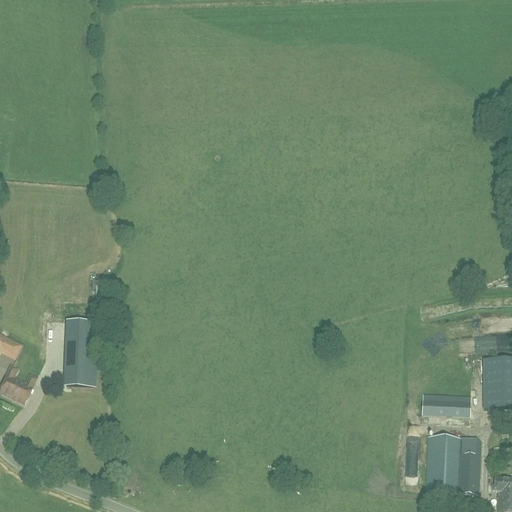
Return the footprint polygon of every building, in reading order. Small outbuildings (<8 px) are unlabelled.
[(23,347),(8,340),(9,339),(0,334),(0,358),(1,356),(15,363),(23,347)] [(501,356),(498,345),(490,347),(493,358),(501,356)] [(500,355),(507,358),(511,351),(504,348),(500,355)] [(511,361),(483,362),(483,412),(511,411),(511,361)] [(26,385),(13,379),(18,370),(11,367),(4,381),(6,382),(0,392),(0,393),(24,406),(33,389),(32,389),(37,380),(30,376),(26,385)] [(96,390),(96,374),(67,373),(67,389),(96,390)] [(469,419),(470,399),(423,397),(422,418),(469,419)] [(415,429),(411,433),(417,440),(421,436),(415,429)] [(478,498),(481,444),(460,443),(460,440),(428,438),(425,495),(478,498)] [(411,452),(421,452),(421,443),(410,443),(411,452)] [(494,487),(492,487),(492,493),(494,493),(494,494),(497,494),(497,511),(511,511),(511,480),(494,481),(494,487)]
